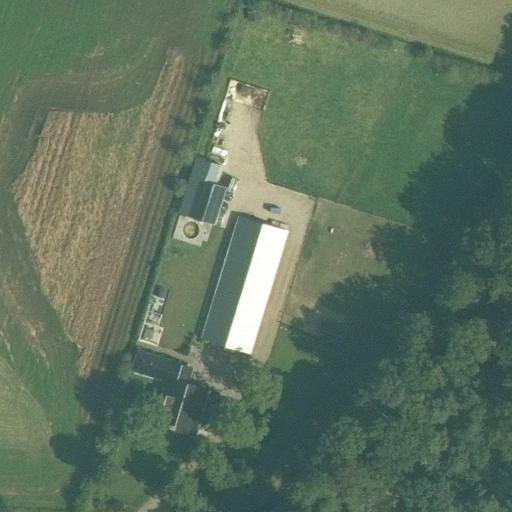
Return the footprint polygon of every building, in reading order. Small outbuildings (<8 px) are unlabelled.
[(215,227),(224,196),(191,185),(181,216),(215,227)] [(249,354),(287,231),(239,216),(201,339),(249,354)] [(217,239),(175,226),(167,253),(209,266),(217,239)] [(165,289),(158,287),(155,296),(162,298),(165,289)] [(330,323),(325,336),(342,342),(347,330),(330,323)] [(198,415),(206,390),(186,384),(191,368),(171,362),(161,391),(166,392),(157,420),(189,430),(194,414),(198,415)]
